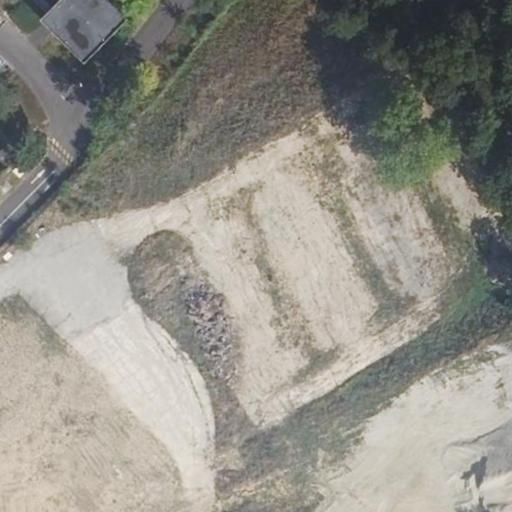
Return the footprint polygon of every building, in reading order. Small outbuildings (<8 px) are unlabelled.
[(58,0),(54,5),(54,29),(74,49),(97,49),(117,29),(116,10),(106,0),(58,0)] [(54,29),(54,5),(42,16),(54,29)] [(126,20),(116,10),(117,29),(126,20)] [(97,49),(74,49),(85,60),(97,49)] [(88,381),(0,473),(0,511),(153,511),(152,511),(151,511),(117,511),(122,507),(115,501),(162,451),(88,381)]
